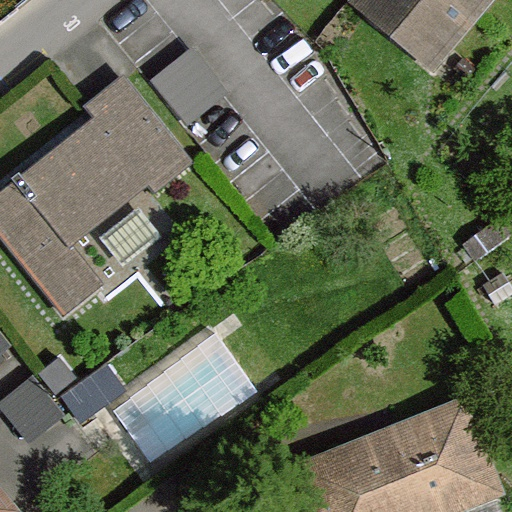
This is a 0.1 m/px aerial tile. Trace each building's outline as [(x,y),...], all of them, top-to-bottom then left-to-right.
[(445,80),(511,3),(511,0),(366,0),(358,9),(445,80)] [(205,125),(241,97),(201,46),(165,74),(205,125)] [(109,124),(0,207),(0,217),(77,317),(116,287),(88,250),(198,165),(132,80),(96,108),(109,124)] [(0,355),(18,346),(0,311),(0,355)] [(72,388),(86,414),(136,388),(122,362),(72,388)] [(46,371),(12,399),(43,436),(77,408),(46,371)] [(470,511),(511,496),(469,393),(298,467),(317,511),(470,511)] [(0,511),(26,511),(0,479),(0,511)]
